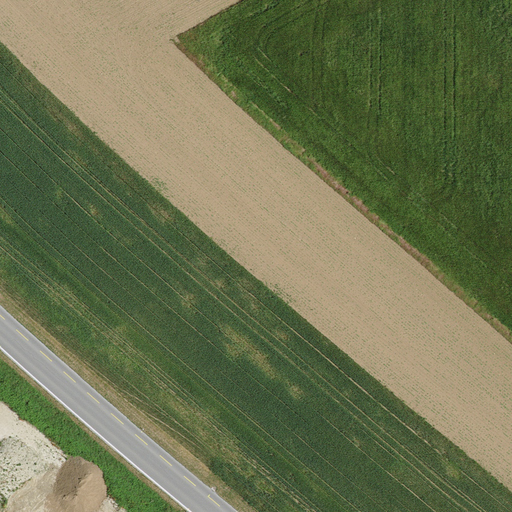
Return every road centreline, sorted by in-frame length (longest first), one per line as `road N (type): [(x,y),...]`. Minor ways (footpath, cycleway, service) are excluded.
road 1 (tertiary): [(212,511),(0,326)]
road 2 (track): [(0,417),(111,511)]
